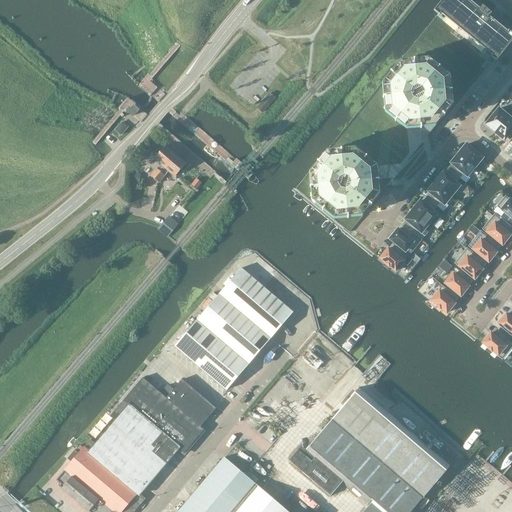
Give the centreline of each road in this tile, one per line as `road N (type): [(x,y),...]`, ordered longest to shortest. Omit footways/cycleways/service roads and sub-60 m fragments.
road 1 (primary): [(0,263),(97,181),(252,0)]
road 2 (unclassified): [(155,511),(302,339)]
road 3 (residential): [(511,248),(466,308),(482,324),(511,283)]
